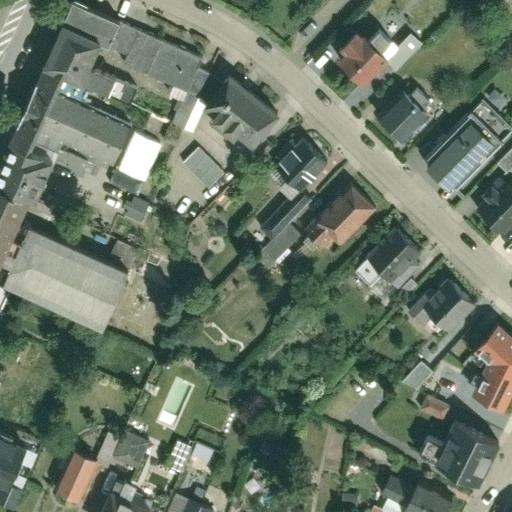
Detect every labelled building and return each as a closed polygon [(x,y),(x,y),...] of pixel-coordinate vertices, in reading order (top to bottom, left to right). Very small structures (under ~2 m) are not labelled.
[(64,0),(62,0),(35,67),(78,85),(128,106),(138,84),(88,63),(97,42),(106,46),(116,22),(64,0)] [(342,51),(334,59),(358,82),(396,43),(372,21),(361,33),(351,24),(333,43),(342,51)] [(199,56),(116,22),(106,46),(102,54),(185,89),(199,56)] [(35,67),(3,142),(44,159),(53,137),(110,161),(127,123),(71,100),(78,85),(35,67)] [(273,108),(225,67),(198,99),(208,108),(204,112),(225,130),(231,124),(248,137),(273,108)] [(399,85),(372,112),(398,138),(425,110),(399,85)] [(469,102),(421,150),(451,179),(499,131),(469,102)] [(134,130),(117,169),(146,181),(162,143),(134,130)] [(325,157),(298,131),(268,162),(293,186),(261,219),(273,231),(319,183),(310,174),(325,157)] [(3,142),(0,148),(0,192),(25,203),(44,159),(3,142)] [(511,143),(495,161),(504,170),(511,162),(511,143)] [(224,173),(199,149),(186,163),(210,187),(224,173)] [(511,182),(495,167),(471,193),(494,215),(511,196),(511,182)] [(375,201),(347,176),(304,224),(316,234),(325,224),(341,239),(375,201)] [(0,192),(0,301),(8,284),(99,324),(124,266),(18,219),(25,203),(0,192)] [(141,220),(149,202),(136,196),(133,203),(128,201),(126,206),(130,208),(128,214),(141,220)] [(418,245),(393,221),(367,248),(397,277),(418,256),(412,251),(418,245)] [(472,297),(447,274),(434,287),(429,282),(408,304),(420,314),(429,304),(448,322),(472,297)] [(467,395),(505,407),(511,384),(511,333),(480,324),(470,356),(478,359),(467,395)] [(420,389),(435,367),(418,356),(404,379),(420,389)] [(419,405),(441,415),(447,401),(425,391),(419,405)] [(453,417),(432,457),(476,481),(498,440),(453,417)] [(121,435),(113,453),(139,465),(151,438),(125,426),(121,435)] [(99,456),(98,459),(109,463),(113,453),(121,435),(108,430),(97,455),(99,456)] [(167,445),(161,461),(181,469),(192,442),(178,436),(173,448),(167,445)] [(0,438),(0,479),(10,484),(25,450),(0,438)] [(74,445),(56,486),(81,496),(98,459),(99,456),(97,455),(74,445)] [(403,502),(401,507),(410,511),(437,511),(447,492),(415,476),(411,484),(389,473),(380,491),(403,502)] [(101,504),(97,511),(147,511),(151,504),(109,486),(101,504)] [(207,511),(211,504),(187,494),(179,511),(207,511)]
